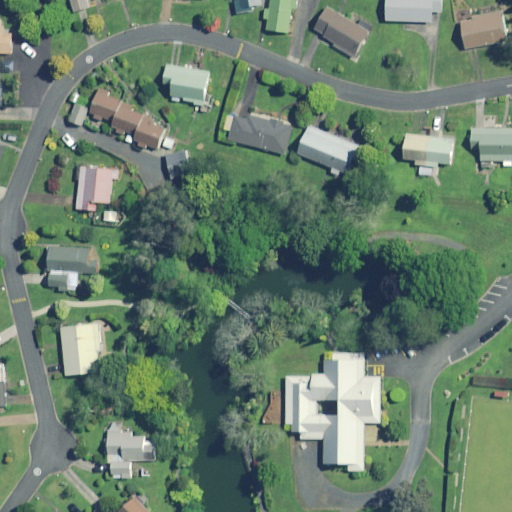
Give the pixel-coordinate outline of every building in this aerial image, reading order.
[(91,6),(88,0),(72,0),(76,10),(91,6)] [(242,0),(245,11),(256,8),(255,4),(264,2),(263,0),(242,0)] [(294,0),(272,0),(271,8),(267,7),(266,17),(270,17),(269,29),(291,32),(294,0)] [(388,0),(388,18),(435,20),(435,10),(445,11),(445,0),(388,0)] [(372,30),(329,5),(316,27),(338,41),(336,44),(356,55),(372,30)] [(506,13),(465,21),(469,46),(511,39),(506,13)] [(0,51),(12,52),(13,33),(1,32),(1,17),(0,16),(0,51)] [(211,70),(170,63),(167,81),(176,83),(174,94),(206,100),(211,70)] [(100,91),(93,112),(116,120),(114,125),(138,134),(136,139),(161,149),(168,128),(154,123),(156,117),(132,108),(134,104),(100,91)] [(90,108),(77,102),(70,119),(84,124),(90,108)] [(237,115),(231,138),(288,153),(295,125),(285,123),(286,120),(273,116),(272,119),(250,113),(249,118),(237,115)] [(311,125),(300,152),(353,174),(358,161),(355,160),(362,146),(311,125)] [(511,127),(474,127),(474,147),(484,147),(483,162),(511,162),(511,127)] [(457,138),(409,132),(406,158),(454,164),(457,138)] [(188,150),(168,155),(173,178),(193,173),(188,150)] [(115,168),(83,165),(79,208),(98,210),(99,200),(112,201),(115,168)] [(91,248),(51,245),(49,269),(98,272),(99,261),(90,260),(91,248)] [(70,273),(52,272),(51,285),(61,286),(60,290),(69,291),(70,273)] [(100,322),(62,326),(68,375),(101,372),(99,350),(103,349),(100,322)] [(367,422),(382,422),(382,376),(366,376),(367,353),(326,353),(326,375),(289,374),(288,422),(295,422),(295,437),(327,437),(327,462),(349,463),(349,469),(366,470),(367,422)] [(133,432),(109,433),(110,462),(114,462),(114,474),(132,473),(132,460),(156,459),(156,442),(146,442),(146,436),(133,437),(133,432)] [(152,511),(137,497),(121,511),(152,511)]
